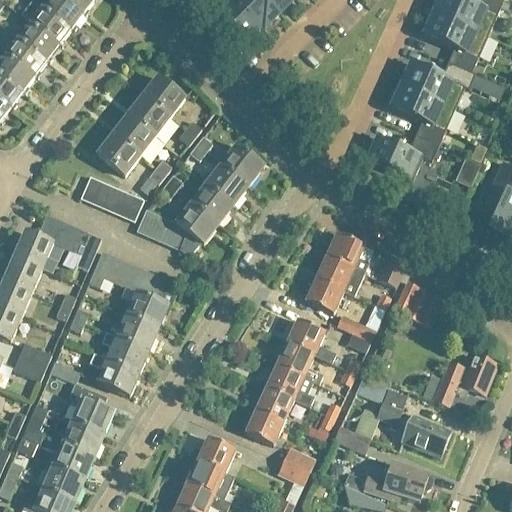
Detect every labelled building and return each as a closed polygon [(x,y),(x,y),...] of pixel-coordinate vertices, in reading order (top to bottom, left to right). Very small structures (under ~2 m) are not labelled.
[(82,19),(58,0),(46,0),(48,2),(41,11),(70,34),(71,34),(72,35),(76,30),(74,29),(82,19)] [(95,3),(91,0),(58,0),(82,19),(83,18),(84,20),(88,15),(86,14),(95,3)] [(263,31),(264,30),(237,3),(233,0),(220,0),(211,9),(204,2),(197,9),(226,39),(233,31),(246,44),(261,29),(263,31)] [(264,30),(279,15),(264,0),(239,0),(237,3),(264,30)] [(264,0),(279,15),(294,0),(264,0)] [(437,0),(431,14),(487,39),(500,10),(478,0),(476,0),(474,6),(460,0),(437,0)] [(478,0),(500,10),(504,0),(478,0)] [(70,34),(41,11),(32,4),(20,20),(24,22),(23,23),(58,50),(59,49),(60,50),(64,46),(62,45),(70,34)] [(471,76),(487,39),(431,14),(421,37),(454,52),(448,65),(471,76)] [(58,50),(23,23),(24,22),(20,20),(15,26),(24,33),(17,42),(46,66),(47,65),(48,66),(52,62),(50,60),(58,50)] [(46,66),(17,42),(5,57),(5,58),(34,81),(35,80),(37,81),(40,77),(38,76),(46,66)] [(34,81),(5,58),(5,57),(0,53),(0,79),(22,96),(23,96),(24,97),(28,93),(26,91),(34,81)] [(475,77),(471,76),(448,65),(441,79),(409,65),(399,88),(454,112),(464,91),(468,93),(475,77)] [(22,96),(0,79),(0,103),(10,112),(11,111),(12,112),(16,108),(14,107),(22,96)] [(185,102),(156,80),(141,100),(169,122),(185,102)] [(414,140),(438,150),(454,112),(399,88),(388,111),(421,125),(414,140)] [(169,122),(141,100),(126,119),(154,141),(169,122)] [(10,112),(0,103),(0,127),(0,128),(4,124),(2,122),(10,112)] [(154,141),(126,119),(111,139),(139,161),(154,141)] [(200,132),(191,125),(185,134),(194,141),(200,132)] [(188,149),(194,141),(185,134),(178,142),(181,144),(188,149)] [(139,161),(111,139),(96,159),(124,181),(139,161)] [(205,157),(212,148),(202,140),(195,149),(205,157)] [(431,165),(438,150),(414,140),(408,154),(375,140),(365,163),(412,184),(422,161),(431,165)] [(205,157),(195,149),(189,157),(198,165),(205,157)] [(264,170),(236,149),(221,168),(248,190),(264,170)] [(164,179),(171,171),(161,164),(155,172),(164,179)] [(504,195),(498,211),(482,244),(506,255),(511,241),(511,169),(502,166),(492,189),(504,195)] [(248,190),(221,168),(206,188),(233,209),(248,190)] [(148,200),(164,179),(155,172),(139,193),(148,200)] [(175,195),(182,186),(172,179),(166,188),(175,195)] [(90,208),(100,185),(89,181),(80,203),(90,208)] [(101,212),(111,190),(100,185),(90,208),(101,212)] [(168,204),(175,195),(166,188),(159,196),(168,204)] [(233,209),(206,188),(191,207),(218,229),(233,209)] [(112,217),(121,195),(117,193),(111,190),(101,212),(112,217)] [(123,221),(132,199),(121,195),(112,217),(123,221)] [(134,226),(143,204),(132,199),(123,221),(134,226)] [(191,207),(176,226),(175,227),(177,228),(200,246),(203,249),(218,229),(191,207)] [(146,240),(156,217),(146,213),(136,236),(146,240)] [(156,245),(166,222),(156,217),(146,240),(156,245)] [(46,245),(56,223),(45,219),(35,241),(46,245)] [(168,250),(177,228),(175,227),(176,226),(166,222),(156,245),(168,250)] [(58,250),(67,228),(56,223),(46,245),(51,247),(58,250)] [(69,255),(78,233),(67,228),(58,250),(69,255)] [(200,246),(177,228),(168,250),(178,254),(189,261),(200,246)] [(79,259),(89,238),(78,233),(69,255),(79,259)] [(46,245),(35,241),(23,235),(12,260),(40,273),(46,261),(51,247),(46,245)] [(358,261),(363,250),(336,237),(325,260),(359,276),(364,278),(369,266),(358,261)] [(86,275),(100,242),(89,238),(79,259),(75,270),(86,275)] [(103,282),(112,261),(101,256),(88,287),(99,292),(103,282)] [(395,291),(405,269),(390,258),(379,284),(395,291)] [(30,297),(40,273),(12,260),(2,285),(30,297)] [(364,278),(359,276),(325,260),(315,283),(343,295),(354,300),(364,278)] [(46,261),(40,273),(51,277),(56,265),(46,261)] [(113,287),(122,265),(112,261),(103,282),(113,287)] [(124,291),(133,270),(122,265),(113,287),(124,291)] [(135,296),(144,274),(133,270),(124,291),(125,292),(135,296)] [(145,301),(155,279),(144,274),(135,296),(145,301)] [(156,305),(165,283),(155,279),(145,301),(156,305)] [(332,318),(343,295),(315,283),(305,306),(332,318)] [(0,313),(19,322),(30,297),(2,285),(0,288),(0,313)] [(405,319),(418,290),(406,285),(393,314),(405,319)] [(417,325),(430,296),(418,290),(405,319),(417,325)] [(156,305),(145,301),(135,296),(125,292),(121,302),(131,306),(126,319),(157,333),(167,310),(156,305)] [(434,320),(442,301),(430,296),(417,325),(429,330),(434,320)] [(74,302),(64,298),(59,310),(69,314),(74,302)] [(384,314),(389,302),(381,298),(375,310),(384,314)] [(64,325),(69,314),(59,310),(54,321),(64,325)] [(382,319),(384,314),(375,310),(373,315),(382,319)] [(0,343),(9,347),(19,322),(0,313),(0,343)] [(83,328),(87,318),(77,313),(72,323),(83,328)] [(148,355),(157,333),(126,319),(116,341),(148,355)] [(375,334),(341,319),(336,330),(351,337),(369,345),(375,334)] [(79,338),(83,328),(72,323),(68,333),(79,338)] [(318,350),(324,337),(297,324),(286,347),(313,360),(331,368),(336,358),(318,350)] [(138,377),(148,355),(116,341),(116,342),(105,337),(100,348),(111,352),(106,364),(138,377)] [(364,357),(369,345),(351,337),(346,348),(364,357)] [(307,373),(313,360),(286,347),(276,369),(313,386),(318,389),(322,380),(307,373)] [(44,373),(49,359),(23,348),(17,361),(44,373)] [(383,373),(391,355),(382,352),(372,377),(396,387),(399,380),(383,373)] [(138,377),(106,364),(94,358),(90,368),(102,373),(97,387),(128,400),(138,377)] [(484,399),(496,369),(472,359),(466,373),(448,366),(441,382),(431,378),(422,399),(447,410),(453,395),(457,397),(461,389),(484,399)] [(44,373),(17,361),(12,375),(38,386),(44,373)] [(354,378),(360,366),(351,362),(345,374),(354,378)] [(79,378),(54,367),(49,378),(75,389),(75,387),(79,378)] [(293,404),(309,411),(313,401),(307,399),(313,386),(276,369),(266,392),(293,404)] [(349,390),(354,378),(345,374),(340,385),(349,390)] [(396,429),(407,400),(388,392),(390,387),(363,377),(355,398),(381,408),(376,421),(396,429)] [(103,439),(113,416),(102,411),(107,401),(75,387),(75,389),(70,399),(73,408),(76,409),(71,425),(103,439)] [(283,427),(293,404),(266,392),(255,414),(283,427)] [(333,422),(339,411),(330,406),(324,418),(333,422)] [(276,441),(283,427),(255,414),(245,437),(273,450),(276,441)] [(19,431),(24,419),(14,415),(9,426),(19,431)] [(328,434),(333,422),(324,418),(319,430),(328,434)] [(439,462),(450,435),(412,419),(403,441),(401,446),(439,462)] [(37,436),(41,427),(30,422),(26,431),(37,436)] [(62,447),(93,461),(103,439),(71,425),(64,441),(62,447)] [(14,442),(19,431),(9,426),(4,438),(14,442)] [(93,461),(62,447),(37,436),(26,431),(16,453),(31,460),(36,448),(57,457),(52,470),(84,483),(93,461)] [(370,444),(340,431),(334,445),(365,457),(370,444)] [(224,477),(235,454),(208,441),(197,465),(224,477)] [(0,474),(8,455),(0,452),(0,474)] [(314,463),(289,452),(283,465),(308,476),(314,463)] [(197,465),(187,487),(214,499),(224,477),(197,465)] [(308,476),(283,465),(277,477),(302,489),(308,476)] [(18,481),(22,471),(11,466),(6,476),(18,481)] [(431,481),(427,480),(427,478),(392,467),(387,484),(368,478),(363,494),(388,502),(389,497),(418,506),(422,494),(426,495),(430,492),(433,485),(431,481)] [(74,505),(84,483),(52,470),(42,492),(74,505)] [(0,500),(8,504),(18,481),(6,476),(0,490),(0,500)] [(360,487),(347,482),(344,488),(357,494),(360,487)] [(176,509),(183,511),(207,511),(209,509),(214,511),(225,511),(229,506),(214,499),(187,487),(176,509)] [(71,511),(74,505),(42,492),(33,511),(71,511)] [(368,511),(369,511),(372,501),(357,494),(354,509),(368,511)] [(291,511),(293,509),(280,503),(276,511),(291,511)]
